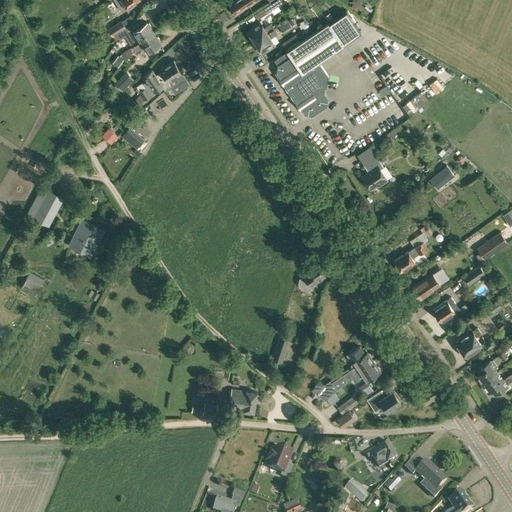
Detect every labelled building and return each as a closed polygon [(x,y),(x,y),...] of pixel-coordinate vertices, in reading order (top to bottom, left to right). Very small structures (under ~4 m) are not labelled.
[(114,0),(121,10),(137,0),(114,0)] [(232,0),(228,3),(235,14),(249,5),(256,0),(255,0),(232,0)] [(274,0),(254,13),(257,19),(282,2),(280,0),(274,0)] [(333,16),(329,12),(324,16),(328,20),(333,16)] [(111,34),(113,37),(116,34),(126,28),(121,21),(108,30),(111,34)] [(133,21),(126,28),(116,34),(119,39),(125,35),(132,46),(154,32),(150,27),(151,26),(149,23),(147,23),(147,22),(137,28),(133,21)] [(250,36),(254,41),(274,28),(270,23),(264,28),(259,21),(252,26),(253,28),(246,32),(249,37),(250,36)] [(303,115),(312,116),(327,106),(329,97),(325,92),(326,84),(328,75),(319,62),(335,50),(343,44),(328,22),(286,51),(289,55),(276,64),(274,72),(303,115)] [(256,47),(260,52),(266,47),(267,49),(275,44),(270,37),(277,33),(274,28),(254,41),(257,46),(256,47)] [(154,32),(132,46),(135,52),(144,46),(147,51),(160,42),(160,41),(160,39),(158,36),(156,36),(154,32)] [(281,43),(285,48),(299,39),(295,33),(281,43)] [(399,41),(393,46),(397,50),(403,46),(399,41)] [(121,53),(124,58),(125,60),(132,55),(130,51),(132,50),(130,47),(121,53)] [(112,63),(118,67),(124,58),(118,55),(112,63)] [(162,72),(157,76),(165,88),(166,89),(171,86),(174,92),(189,82),(174,60),(160,69),(162,72)] [(137,87),(139,91),(138,92),(140,94),(132,102),(139,108),(143,104),(142,102),(144,100),(151,95),(163,87),(164,88),(165,88),(157,76),(156,76),(152,69),(143,74),(147,81),(143,83),(137,87)] [(116,84),(122,90),(134,78),(127,72),(116,84)] [(387,92),(378,97),(385,110),(394,105),(387,92)] [(418,114),(421,111),(413,100),(409,103),(418,114)] [(145,110),(139,116),(144,120),(150,114),(145,110)] [(121,135),(137,148),(145,138),(129,125),(121,135)] [(101,135),(111,144),(118,136),(108,127),(101,135)] [(387,136),(384,138),(389,144),(398,137),(392,129),(386,134),(387,136)] [(384,167),(376,156),(364,165),(368,171),(361,175),(370,189),(377,184),(378,186),(387,180),(380,169),(384,167)] [(437,188),(454,174),(447,165),(429,178),(437,188)] [(26,213),(48,226),(64,197),(41,185),(26,213)] [(438,202),(447,211),(458,200),(449,191),(438,202)] [(511,207),(502,214),(510,224),(511,222),(511,207)] [(69,244),(91,255),(103,230),(82,219),(69,244)] [(420,228),(425,236),(430,233),(424,225),(420,228)] [(505,235),(500,230),(476,246),(484,258),(496,250),(509,242),(505,235)] [(403,270),(405,271),(409,269),(408,266),(415,262),(412,257),(419,253),(427,248),(423,242),(408,251),(394,260),(396,264),(396,266),(398,269),(400,270),(401,271),(403,270)] [(302,289),(307,290),(311,287),(315,284),(314,282),(324,275),(319,266),(320,265),(317,260),(308,266),(311,271),(303,276),(299,278),(298,283),(302,289)] [(485,273),(479,264),(462,275),(468,284),(485,273)] [(21,288),(35,295),(44,279),(30,271),(21,288)] [(439,284),(434,276),(428,280),(426,277),(413,285),(415,289),(414,290),(419,298),(439,284)] [(503,294),(509,290),(505,284),(499,288),(503,294)] [(433,309),(441,320),(459,308),(451,297),(433,309)] [(486,307),(492,315),(504,306),(499,298),(486,307)] [(464,354),(465,356),(481,345),(475,336),(481,332),(477,327),(472,331),(471,329),(465,333),(466,335),(455,342),(461,350),(460,351),(462,354),(464,354)] [(483,342),(487,349),(494,344),(495,345),(499,343),(494,335),(483,342)] [(290,339),(280,336),(278,341),(288,345),(290,339)] [(349,370),(333,380),(338,387),(346,380),(351,377),(373,361),(370,357),(371,355),(369,352),(367,353),(367,351),(365,352),(360,344),(355,348),(354,346),(346,355),(351,363),(351,364),(350,366),(351,367),(351,368),(349,370)] [(498,354),(502,360),(507,356),(503,350),(503,351),(500,347),(496,350),(498,354)] [(272,359),(282,362),(284,357),(274,353),(272,359)] [(481,381),(497,371),(490,360),(478,368),(481,372),(477,374),(481,381)] [(380,371),(373,361),(351,377),(354,382),(360,378),(359,377),(362,375),(366,381),(380,371)] [(492,388),(495,393),(506,385),(505,385),(511,380),(511,373),(511,374),(511,373),(502,379),(497,371),(481,381),(488,391),(492,388)] [(339,388),(342,391),(350,384),(348,381),(339,388)] [(243,410),(254,412),(257,392),(246,390),(246,391),(232,388),(228,407),(243,410)] [(393,390),(385,395),(380,389),(366,398),(375,411),(378,409),(383,405),(387,411),(400,402),(393,390)] [(337,407),(342,414),(360,400),(355,393),(337,407)] [(203,414),(215,416),(217,405),(205,403),(204,406),(193,404),(192,412),(203,413),(203,414)] [(356,417),(351,409),(339,418),(345,425),(356,417)] [(372,456),(379,467),(388,462),(397,457),(387,441),(378,446),(379,446),(366,454),(368,458),(372,456)] [(281,476),(288,479),(293,466),(287,464),(292,452),(278,446),(275,453),(271,451),(267,461),(271,463),(269,467),(283,473),(281,476)] [(420,485),(434,498),(442,490),(439,487),(446,479),(426,460),(421,465),(413,458),(405,467),(413,475),(416,472),(425,480),(420,485)] [(338,471),(339,471),(341,471),(342,471),(343,470),(344,470),(344,469),(345,468),(346,466),(346,465),(345,464),(345,463),(344,462),(343,461),(342,461),(341,460),(339,460),(338,460),(337,461),(336,461),(336,462),(335,463),(335,464),(334,465),(334,466),(334,467),(335,468),(335,469),(336,470),(337,471),(338,471)] [(308,478),(319,486),(324,480),(312,471),(308,478)] [(386,487),(391,492),(401,481),(395,477),(386,487)] [(345,488),(361,503),(368,495),(352,480),(345,488)] [(220,511),(221,510),(228,511),(233,511),(235,506),(239,508),(241,501),(243,501),(246,494),(235,489),(231,496),(233,497),(231,502),(217,497),(213,510),(220,511)] [(473,511),(471,509),(473,508),(462,493),(449,502),(453,509),(448,511),(473,511)] [(336,511),(344,511),(346,507),(355,510),(358,503),(349,496),(344,494),(336,511)] [(364,504),(366,505),(373,498),(372,497),(364,504)] [(396,511),(398,511),(394,507),(395,507),(388,501),(383,511),(396,511)]
